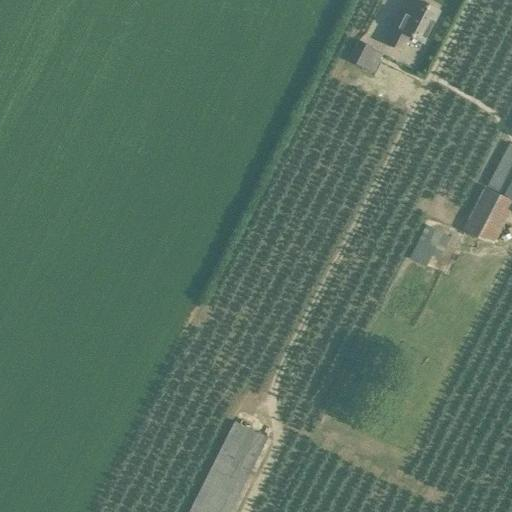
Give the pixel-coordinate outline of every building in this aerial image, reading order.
[(409,37),(421,43),(438,11),(417,0),(413,0),(409,8),(404,6),(385,43),(401,52),(409,37)] [(373,47),(357,39),(346,60),(362,68),(373,47)] [(511,145),(510,144),(489,186),(511,197),(511,145)] [(511,208),(511,200),(486,187),(464,230),(493,245),(511,208)] [(426,225),(409,258),(427,267),(442,235),(443,233),(426,225)]
